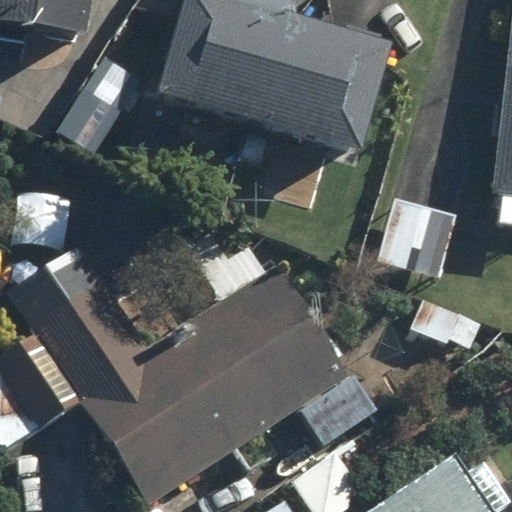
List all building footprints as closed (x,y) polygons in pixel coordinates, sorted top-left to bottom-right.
[(0,0),(0,58),(31,63),(34,37),(99,45),(105,0),(0,0)] [(211,0),(163,96),(376,159),(408,51),(305,20),(310,0),(211,0)] [(511,99),(502,205),(511,205),(511,99)] [(464,222),(397,202),(377,267),(443,288),(464,222)] [(7,358),(3,419),(23,453),(87,413),(144,504),(350,375),(289,278),(162,357),(113,280),(106,284),(82,246),(14,289),(43,336),(7,358)] [(366,511),(503,511),(462,449),(366,511)] [(300,511),(292,501),(276,511),(300,511)]
